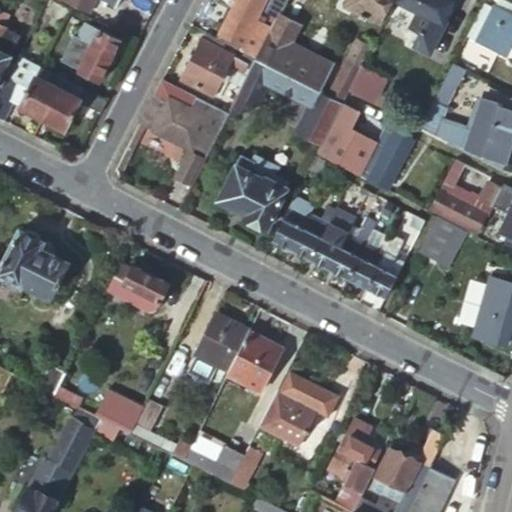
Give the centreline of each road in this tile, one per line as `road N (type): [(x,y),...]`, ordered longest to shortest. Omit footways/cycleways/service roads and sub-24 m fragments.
road 1 (residential): [(81,186),(511,413)]
road 2 (residential): [(81,186),(176,0)]
road 3 (unclassified): [(389,118),(511,182)]
